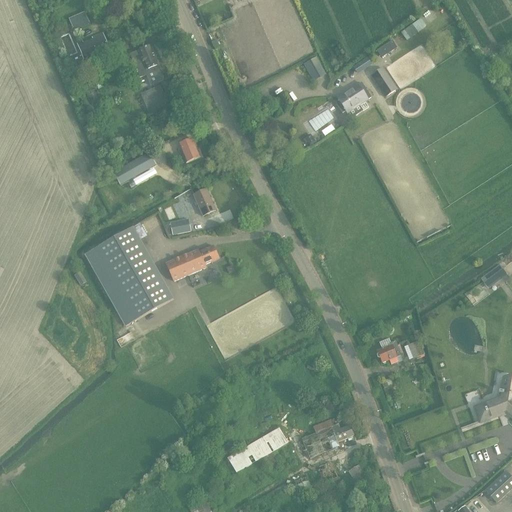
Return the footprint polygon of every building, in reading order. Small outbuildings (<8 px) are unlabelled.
[(73,29),(86,23),(83,16),(70,21),(73,29)] [(407,42),(427,28),(420,19),(401,33),(407,42)] [(77,44),(84,60),(109,49),(102,34),(77,44)] [(375,52),(380,59),(396,47),(391,41),(375,52)] [(150,86),(153,85),(154,89),(141,95),(148,113),(147,113),(148,113),(167,106),(158,83),(163,81),(160,74),(160,73),(150,47),(130,55),(140,78),(146,76),(150,86)] [(367,59),(353,68),(358,75),(372,66),(367,59)] [(313,82),(324,75),(315,60),(304,66),(313,82)] [(383,69),(371,77),(385,99),(397,91),(383,69)] [(99,90),(104,88),(100,79),(95,81),(99,90)] [(339,102),(336,104),(342,114),(345,112),(347,115),(349,114),(352,118),(369,108),(365,103),(372,99),(361,83),(359,85),(358,84),(337,99),(339,102)] [(305,139),(303,141),(306,144),(308,143),(310,147),(316,143),(311,136),(305,139)] [(178,145),(186,164),(200,158),(193,139),(178,145)] [(149,153),(113,174),(120,186),(156,166),(149,153)] [(193,196),(202,217),(216,211),(206,190),(193,196)] [(188,220),(170,224),(173,236),(191,232),(188,220)] [(173,300),(133,228),(85,255),(125,327),(173,300)] [(205,269),(204,266),(219,260),(213,246),(198,253),(198,251),(166,264),(174,282),(205,269)] [(502,269),(488,280),(492,285),(506,274),(502,269)] [(74,276),(81,287),(86,283),(80,273),(74,276)] [(391,366),(402,361),(400,356),(401,356),(395,342),(390,344),(389,340),(379,343),(382,350),(377,352),(382,364),(389,361),(391,366)] [(425,355),(419,341),(404,348),(409,361),(425,355)] [(483,413),(477,415),(480,423),(499,416),(500,417),(507,414),(511,418),(511,385),(503,384),(501,393),(499,393),(499,395),(501,395),(500,401),(483,407),(484,411),(483,411),(483,413)] [(471,406),(485,401),(480,388),(466,394),(471,406)] [(339,447),(337,443),(353,437),(349,426),(340,430),(338,425),(333,427),(331,420),(313,428),(316,434),(301,440),(309,459),(339,447)] [(268,470),(279,465),(273,453),(288,444),(279,429),(227,459),(236,475),(263,459),(268,470)] [(473,469),(480,467),(474,449),(467,451),(473,469)] [(337,478),(330,464),(318,469),(324,484),(327,482),(330,488),(341,484),(338,478),(337,478)] [(348,472),(358,488),(369,481),(359,466),(348,472)] [(436,492),(444,490),(443,486),(455,482),(451,469),(422,478),(427,492),(435,490),(436,492)] [(511,478),(505,472),(485,491),(497,504),(511,489),(511,478)] [(299,494),(312,489),(307,478),(294,483),(294,485),(290,487),(295,500),(300,498),(299,494)] [(210,511),(202,496),(187,505),(190,511),(218,511),(217,509),(214,511),(213,511),(210,511)]
